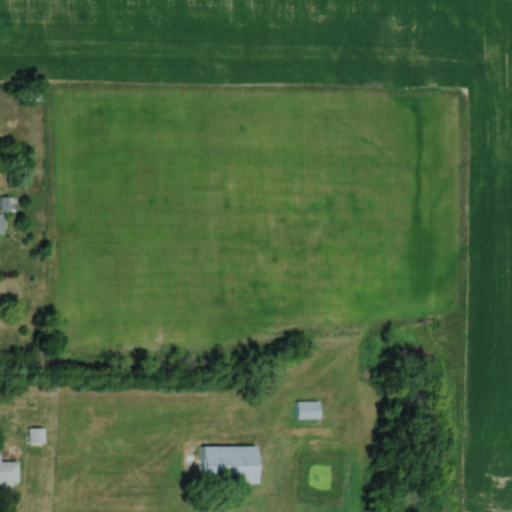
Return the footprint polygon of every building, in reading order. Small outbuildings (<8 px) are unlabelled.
[(8,213),(8,198),(0,198),(0,215),(0,214),(0,233),(1,233),(1,213),(8,213)] [(295,402),(295,418),(318,418),(318,402),(295,402)] [(29,441),(40,441),(40,428),(29,428),(29,441)] [(256,445),(201,445),(201,482),(256,482),(256,445)] [(0,483),(16,484),(16,461),(0,460),(0,483)]
